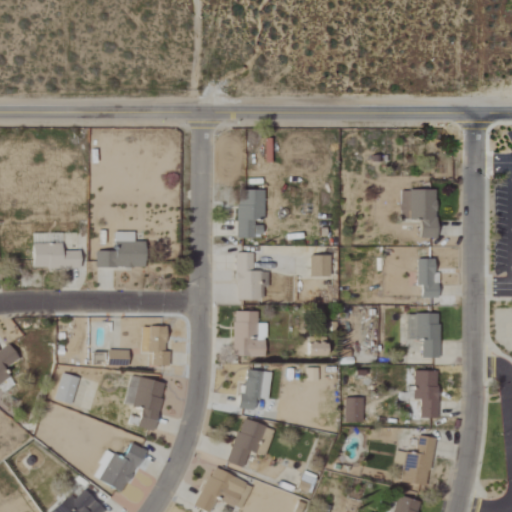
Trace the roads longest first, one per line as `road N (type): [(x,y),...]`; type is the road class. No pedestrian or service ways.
road 1 (tertiary): [(511,114),(0,112)]
road 2 (residential): [(151,511),(192,438),(203,365),(206,114)]
road 3 (residential): [(457,511),(476,436),(474,115)]
road 4 (residential): [(0,304),(203,296)]
